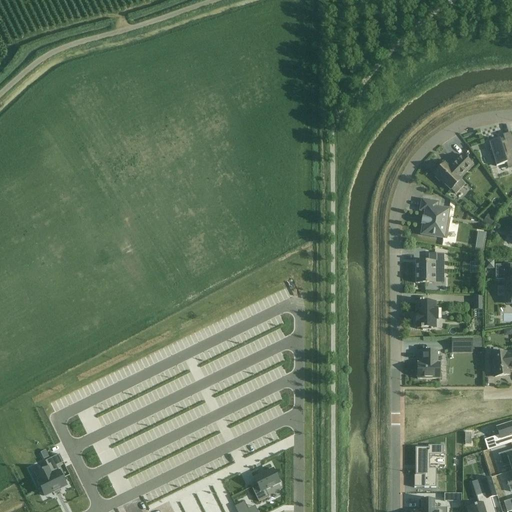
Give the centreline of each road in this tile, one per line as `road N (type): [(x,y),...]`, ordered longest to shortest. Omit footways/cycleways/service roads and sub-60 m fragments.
road 1 (unknown): [(323,511),(321,139),(377,59),(445,0)]
road 2 (residential): [(511,117),(443,135),(398,195),(395,511)]
road 3 (unclassified): [(0,95),(68,45),(216,0)]
road 4 (unclassified): [(98,511),(299,414)]
